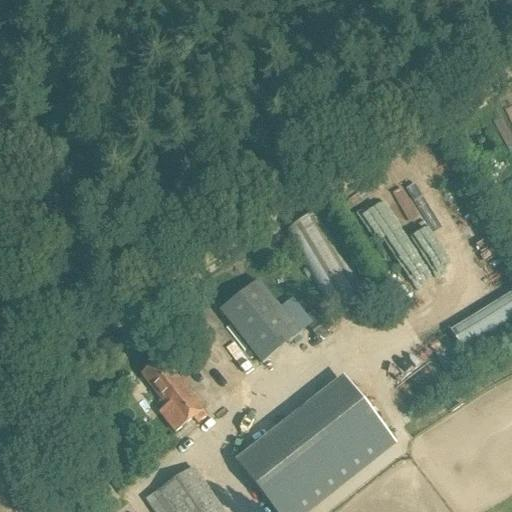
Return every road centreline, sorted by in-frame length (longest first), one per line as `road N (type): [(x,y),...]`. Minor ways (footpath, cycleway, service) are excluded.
road 1 (track): [(511,72),(111,314)]
road 2 (unknown): [(17,192),(350,0)]
road 3 (track): [(111,314),(0,387)]
